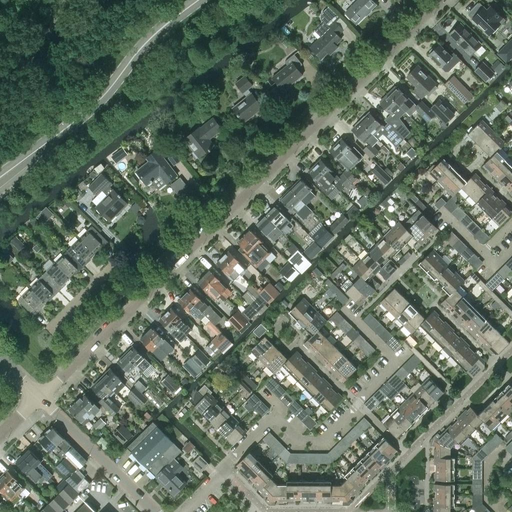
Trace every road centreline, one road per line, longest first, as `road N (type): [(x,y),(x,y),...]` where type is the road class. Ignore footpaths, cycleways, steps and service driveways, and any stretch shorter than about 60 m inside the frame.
road 1 (residential): [(135,304),(439,0)]
road 2 (residential): [(225,472),(273,415),(298,440),(323,440),(397,363),(345,311)]
road 3 (secondary): [(32,153),(91,107),(141,47),(198,0)]
road 4 (tertiary): [(154,511),(39,397)]
road 5 (residential): [(39,397),(135,304)]
road 6 (residential): [(48,330),(104,273),(135,304)]
